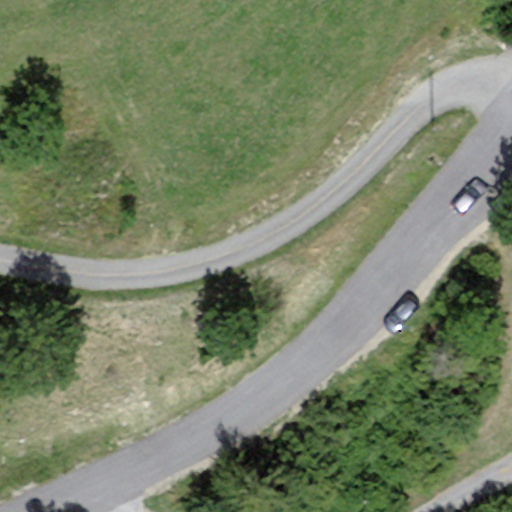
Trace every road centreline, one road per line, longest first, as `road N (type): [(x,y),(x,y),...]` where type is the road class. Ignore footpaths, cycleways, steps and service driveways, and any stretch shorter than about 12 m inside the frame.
road 1 (unclassified): [(511,141),(322,356),(234,423),(58,511)]
road 2 (unclassified): [(0,269),(85,284),(206,274),(314,224),(449,96),(483,92),(511,104)]
